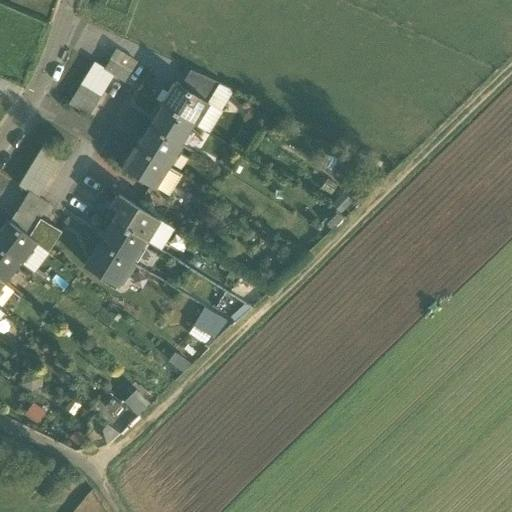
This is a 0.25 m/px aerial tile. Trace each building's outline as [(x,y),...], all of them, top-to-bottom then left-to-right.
[(138,62),(119,50),(111,60),(121,66),(131,72),(138,62)] [(131,72),(111,60),(105,70),(114,76),(124,82),(131,72)] [(105,70),(95,64),(88,74),(108,86),(114,76),(105,70)] [(220,84),(191,71),(180,87),(207,104),(220,84)] [(108,86),(88,74),(82,85),(101,96),(108,86)] [(101,96),(82,85),(76,95),(95,107),(101,96)] [(180,87),(176,85),(164,105),(195,124),(207,104),(180,87)] [(95,107),(76,95),(69,105),(89,117),(95,107)] [(195,124),(164,105),(150,126),(181,146),(195,124)] [(181,146),(150,126),(137,148),(168,167),(181,146)] [(63,157),(44,146),(37,156),(57,168),(63,157)] [(168,167),(137,148),(124,169),(154,188),(168,167)] [(57,168),(37,156),(31,166),(50,178),(57,168)] [(50,178),(31,166),(25,176),(44,188),(50,178)] [(44,188),(25,176),(18,187),(28,193),(39,199),(44,188)] [(39,199),(28,193),(22,203),(42,215),(48,204),(39,199)] [(159,220),(119,195),(112,206),(121,211),(114,221),(146,241),(159,220)] [(42,215),(22,203),(16,213),(35,225),(42,215)] [(112,206),(105,216),(114,221),(121,211),(112,206)] [(35,225),(16,213),(10,223),(28,237),(35,225)] [(50,227),(40,220),(29,238),(37,244),(38,245),(50,227)] [(10,223),(7,221),(0,229),(0,247),(21,263),(37,244),(29,238),(28,237),(10,223)] [(114,221),(101,243),(132,263),(146,241),(114,221)] [(61,233),(50,227),(38,245),(49,253),(61,233)] [(132,263),(101,243),(85,268),(117,288),(132,263)] [(21,263),(0,247),(0,278),(6,283),(21,263)] [(293,249),(282,262),(290,268),(302,255),(293,249)] [(231,324),(204,308),(194,327),(217,339),(231,324)]
